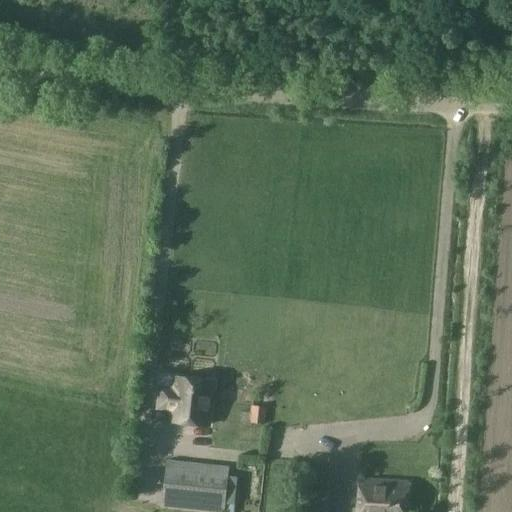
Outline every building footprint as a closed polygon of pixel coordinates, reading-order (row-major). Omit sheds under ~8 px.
[(207,425),(212,382),(177,378),(175,391),(161,389),(159,407),(173,409),(172,421),(207,425)] [(266,407),(252,406),(251,423),(265,423),(266,407)] [(220,511),(223,511),(228,468),(167,461),(162,506),(220,511)] [(318,511),(320,462),(297,461),(295,511),(318,511)] [(362,478),(359,511),(405,511),(408,481),(362,478)]
